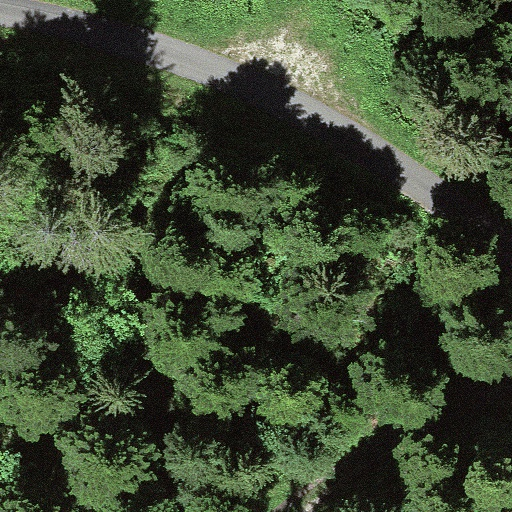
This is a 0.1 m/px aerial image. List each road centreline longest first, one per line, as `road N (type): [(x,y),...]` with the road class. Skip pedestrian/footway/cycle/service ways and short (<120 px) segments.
road 1 (unclassified): [(511,244),(357,136),(262,88),(162,48),(0,10)]
road 2 (track): [(294,511),(457,396),(511,378)]
road 3 (track): [(361,0),(357,136)]
